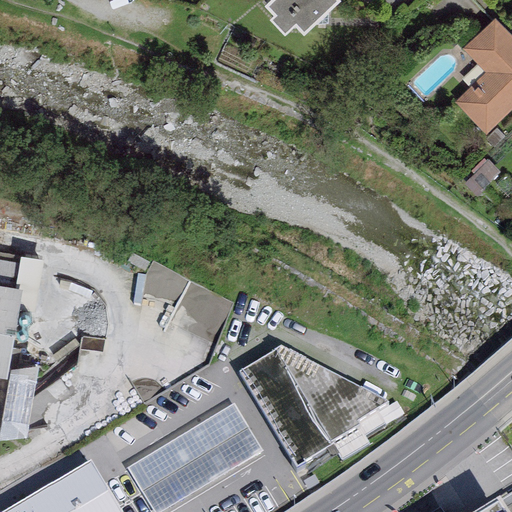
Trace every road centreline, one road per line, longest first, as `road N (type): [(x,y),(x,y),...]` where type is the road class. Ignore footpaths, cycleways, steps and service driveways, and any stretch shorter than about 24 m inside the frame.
road 1 (unknown): [(199,511),(270,469),(267,441),(239,397),(194,410),(113,460)]
road 2 (primary): [(511,381),(342,511)]
